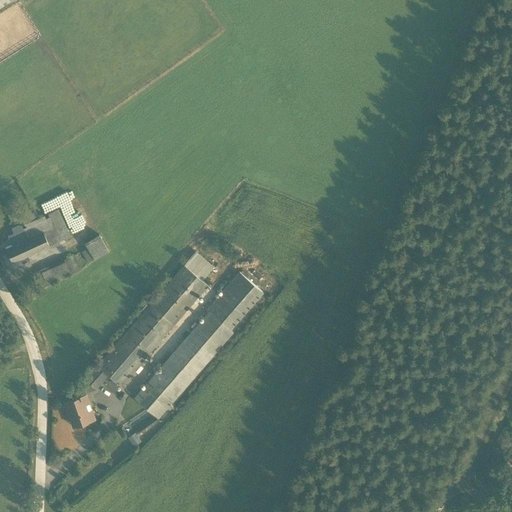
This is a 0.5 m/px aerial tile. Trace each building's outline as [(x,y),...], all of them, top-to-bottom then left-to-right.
[(0,0),(0,8),(13,0),(0,0)] [(12,262),(70,234),(57,209),(39,218),(33,206),(19,213),(24,223),(11,229),(13,233),(7,236),(12,246),(5,249),(12,262)] [(85,244),(79,248),(88,262),(115,246),(106,229),(84,242),(85,244)] [(120,385),(205,283),(202,281),(213,268),(194,251),(86,379),(95,387),(106,374),(120,385)] [(82,268),(74,254),(34,273),(42,288),(82,268)] [(239,273),(135,397),(159,417),(263,293),(239,273)] [(62,402),(72,428),(96,418),(86,393),(62,402)] [(134,433),(127,438),(132,446),(139,441),(134,433)]
